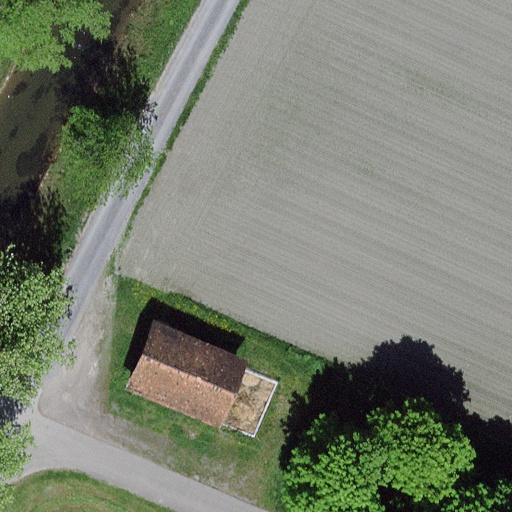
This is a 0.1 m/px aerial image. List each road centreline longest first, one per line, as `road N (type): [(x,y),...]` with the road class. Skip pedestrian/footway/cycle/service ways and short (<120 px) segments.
road 1 (track): [(239,0),(0,436)]
road 2 (unclassified): [(0,414),(223,511)]
